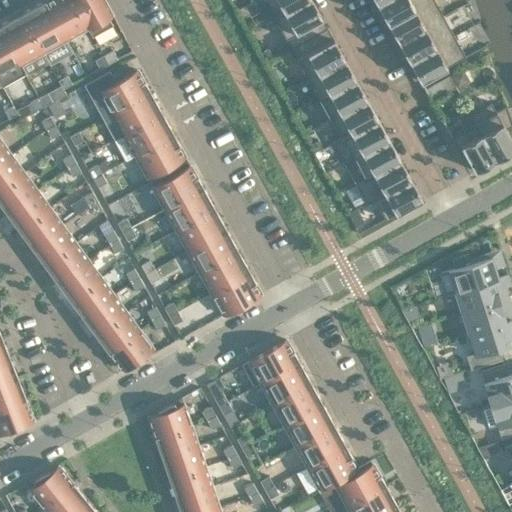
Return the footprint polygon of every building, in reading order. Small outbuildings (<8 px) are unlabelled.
[(65,39),(43,0),(21,13),(42,52),(65,39)] [(92,36),(72,0),(46,0),(45,1),(44,0),(43,0),(65,39),(86,27),(91,36),(92,36)] [(72,0),(92,36),(112,25),(107,16),(111,14),(103,0),(72,0)] [(255,0),(254,1),(265,21),(302,0),(255,0)] [(265,22),(273,17),(290,47),(327,27),(311,0),(302,0),(265,21),(265,22)] [(386,20),(422,0),(375,0),(386,20)] [(442,15),(433,0),(422,0),(386,20),(397,40),(442,15)] [(42,52),(21,13),(0,24),(0,29),(24,73),(25,73),(20,64),(42,52)] [(442,15),(397,40),(408,60),(453,35),(453,34),(444,39),(434,21),(443,16),(442,15)] [(327,27),(290,47),(307,78),(344,58),(327,27)] [(0,82),(2,86),(24,73),(0,29),(0,82)] [(408,60),(420,81),(465,56),(453,35),(408,60)] [(267,49),(259,53),(263,62),(272,57),(267,49)] [(103,55),(108,63),(117,58),(112,50),(103,55)] [(108,63),(103,55),(94,60),(99,68),(108,63)] [(344,58),(307,78),(318,98),(355,78),(344,58)] [(461,68),(448,75),(454,86),(455,87),(467,80),(461,68)] [(110,112),(149,91),(144,80),(143,81),(136,70),(115,81),(109,70),(83,84),(90,96),(99,91),(110,112)] [(57,80),(62,88),(71,84),(66,75),(57,80)] [(424,88),(431,100),(455,87),(454,86),(448,75),(424,88)] [(355,78),(318,98),(329,118),(366,98),(355,78)] [(122,133),(161,112),(149,91),(110,112),(122,133)] [(38,97),(42,106),(51,101),(46,92),(38,97)] [(42,106),(38,97),(29,102),(33,111),(42,106)] [(366,98),(329,118),(340,137),(332,142),(332,143),(377,118),(366,98)] [(490,102),(470,113),(494,158),(511,148),(511,140),(505,128),(511,124),(505,105),(495,110),(490,102)] [(17,113),(12,105),(3,110),(8,118),(17,113)] [(161,112),(122,133),(134,154),(173,133),(161,112)] [(473,122),(450,135),(459,152),(463,151),(474,170),(494,158),(470,113),(469,114),(473,122)] [(45,129),(54,124),(49,115),(40,120),(45,129)] [(377,118),(332,143),(343,162),(388,138),(377,118)] [(59,133),(54,124),(45,129),(50,138),(59,133)] [(69,136),(74,145),(82,140),(78,131),(69,136)] [(146,177),(184,156),(178,144),(179,144),(173,133),(134,154),(146,177)] [(343,162),(343,163),(352,159),(362,177),(354,182),(354,183),(399,158),(388,138),(343,162)] [(0,162),(11,154),(0,139),(0,162)] [(318,140),(309,145),(314,152),(322,148),(318,140)] [(61,158),(66,167),(75,162),(70,153),(61,158)] [(0,188),(23,172),(11,154),(0,162),(0,188)] [(399,158),(354,183),(365,202),(410,178),(399,158)] [(80,171),(75,162),(66,167),(71,176),(80,171)] [(87,169),(92,178),(101,173),(96,164),(87,169)] [(163,208),(202,186),(197,176),(195,177),(189,165),(151,186),(163,208)] [(23,172),(0,188),(0,204),(5,212),(36,189),(23,172)] [(92,178),(97,187),(106,182),(101,173),(92,178)] [(365,202),(365,203),(374,199),(385,219),(421,199),(410,178),(365,202)] [(202,186),(163,208),(175,229),(214,208),(202,186)] [(36,189),(5,212),(18,229),(49,206),(36,189)] [(87,205),(96,200),(91,191),(82,196),(87,205)] [(96,200),(87,205),(92,214),(101,209),(96,200)] [(49,206),(18,229),(31,247),(62,224),(49,206)] [(214,208),(175,229),(187,250),(226,228),(214,208)] [(356,208),(347,213),(355,227),(364,222),(356,208)] [(116,222),(121,231),(130,226),(125,217),(116,222)] [(43,264),(75,241),(62,224),(31,247),(43,264)] [(121,231),(126,240),(135,235),(130,226),(121,231)] [(198,271),(237,250),(226,228),(187,250),(198,271)] [(108,243),(117,238),(112,229),(104,234),(108,243)] [(122,247),(117,238),(108,243),(113,252),(122,247)] [(75,241),(43,264),(56,282),(87,259),(75,241)] [(237,250),(198,271),(210,292),(249,271),(237,250)] [(439,272),(446,294),(507,274),(498,277),(491,256),(470,262),(467,253),(451,258),(454,267),(439,272)] [(69,299),(100,276),(87,259),(56,282),(69,299)] [(140,264),(145,273),(153,268),(149,259),(140,264)] [(138,277),(133,268),(124,272),(129,281),(138,277)] [(145,273),(150,282),(158,277),(153,268),(145,273)] [(249,271),(210,292),(222,314),(260,293),(254,282),(255,281),(249,271)] [(454,292),(460,312),(498,300),(495,289),(510,284),(507,274),(446,294),(454,292)] [(82,316),(113,294),(100,276),(69,299),(82,316)] [(143,285),(138,277),(129,281),(134,290),(143,285)] [(113,294),(82,316),(95,334),(126,311),(113,294)] [(460,312),(467,332),(511,317),(511,307),(502,311),(498,300),(460,312)] [(172,301),(163,306),(168,315),(177,310),(172,301)] [(151,320),(159,315),(155,306),(146,311),(151,320)] [(177,310),(168,315),(173,324),(182,319),(177,310)] [(126,311),(95,334),(107,351),(138,328),(126,311)] [(159,315),(151,320),(155,329),(164,324),(159,315)] [(511,317),(467,332),(473,353),(466,355),(470,368),(501,358),(497,347),(511,341),(511,322),(511,319),(511,318),(511,317)] [(130,365),(147,355),(145,352),(152,347),(138,328),(107,351),(108,352),(109,351),(122,369),(129,364),(130,365)] [(0,360),(9,357),(1,337),(0,336),(0,360)] [(259,382),(298,360),(292,350),(291,350),(285,339),(247,360),(259,382)] [(0,383),(17,377),(9,357),(0,360),(0,383)] [(298,360),(259,382),(271,403),(310,381),(298,360)] [(481,405),(482,406),(511,396),(511,372),(506,374),(502,363),(479,370),(483,381),(482,382),(489,402),(481,405)] [(453,375),(443,378),(447,393),(458,390),(453,375)] [(25,397),(17,377),(0,383),(0,406),(25,397)] [(310,381),(271,403),(282,424),(322,402),(310,381)] [(213,396),(217,405),(226,400),(221,391),(213,396)] [(511,396),(482,406),(489,427),(497,425),(500,436),(511,432),(511,396)] [(25,397),(0,406),(0,431),(5,429),(7,433),(25,423),(24,422),(32,419),(24,398),(25,398),(25,397)] [(217,405),(222,414),(231,409),(226,400),(217,405)] [(175,406),(173,401),(155,411),(156,412),(148,415),(155,436),(154,436),(154,437),(190,424),(183,403),(175,406)] [(294,445),(333,423),(322,402),(282,424),(294,445)] [(201,410),(206,419),(214,414),(209,405),(201,410)] [(206,419),(211,428),(219,423),(214,414),(206,419)] [(333,423),(294,445),(306,466),(345,444),(333,423)] [(161,457),(197,445),(190,424),(154,437),(161,457)] [(236,438),(241,447),(249,442),(245,433),(236,438)] [(241,447),(246,456),(254,451),(249,442),(241,447)] [(236,453),(231,444),(222,449),(227,458),(236,453)] [(318,488),(356,467),(350,456),(351,455),(345,444),(306,466),(318,488)] [(197,445),(161,457),(168,478),(204,465),(197,445)] [(227,458),(232,467),(241,462),(236,453),(227,458)] [(346,506),(385,485),(379,474),(378,475),(372,463),(334,484),(346,506)] [(42,506),(72,482),(72,481),(71,482),(57,465),(50,470),(49,469),(32,479),(35,483),(28,488),(42,506)] [(204,465),(168,478),(175,498),(211,486),(204,465)] [(259,480),(264,489),(273,484),(268,475),(259,480)] [(47,511),(69,511),(86,499),(72,482),(42,506),(47,511)] [(257,491),(252,482),(243,487),(248,496),(257,491)] [(264,489),(269,498),(278,493),(273,484),(264,489)] [(385,485),(346,506),(349,511),(385,511),(397,506),(385,485)] [(211,486),(175,498),(179,511),(201,511),(219,506),(211,486)] [(248,496),(253,505),(262,500),(257,491),(248,496)] [(96,511),(86,499),(69,511),(96,511)]
